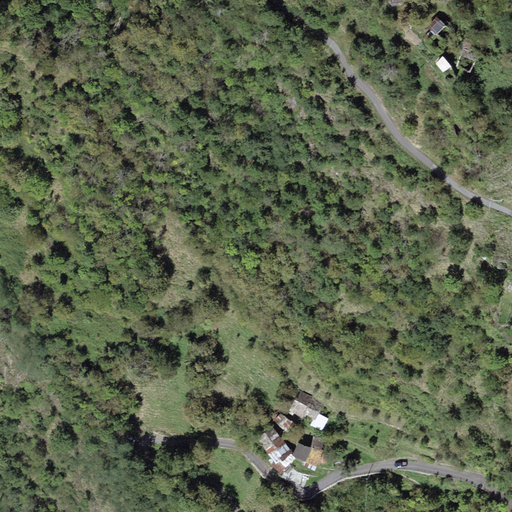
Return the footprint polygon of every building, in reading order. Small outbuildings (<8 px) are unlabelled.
[(448,25),(437,15),(427,26),(437,36),(448,25)] [(481,40),(466,35),(457,63),(473,68),(481,40)] [(451,63),(444,54),(436,60),(443,69),(451,63)] [(439,74),(431,61),(422,67),(430,80),(439,74)] [(311,398),(297,392),(288,413),(303,419),(304,415),(314,419),(319,406),(310,402),(311,398)] [(282,414),(275,422),(288,433),(295,425),(282,414)] [(273,427),(257,437),(279,470),(295,460),(273,427)] [(311,448),(299,444),(295,455),(317,463),(325,440),(315,437),(311,448)]
